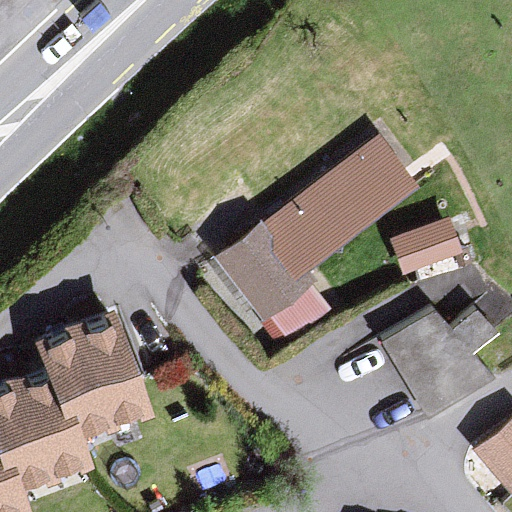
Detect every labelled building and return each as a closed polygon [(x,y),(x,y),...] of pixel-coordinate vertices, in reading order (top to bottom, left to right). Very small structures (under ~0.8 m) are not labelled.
[(404,186),(370,138),(210,251),(271,337),(315,306),(288,267),(404,186)] [(439,220),(386,236),(396,266),(449,250),(439,220)] [(476,286),(389,330),(421,394),(482,364),(470,339),(496,326),(476,286)] [(137,404),(109,315),(35,338),(44,369),(0,383),(0,511),(14,511),(20,510),(11,480),(82,458),(72,424),(137,404)] [(511,413),(510,412),(471,444),(511,493),(511,413)]
